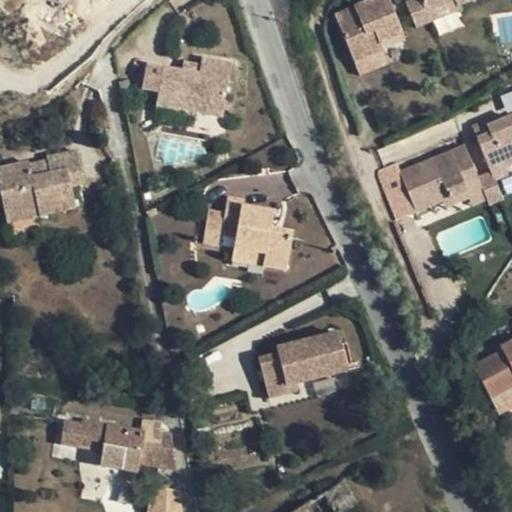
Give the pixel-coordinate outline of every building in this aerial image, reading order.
[(353,57),(380,46),(378,38),(401,29),(388,0),(362,0),(334,12),(353,57)] [(448,0),(453,0),(457,8),(477,0),(406,0),(418,29),(432,23),(427,9),(448,0)] [(458,12),(457,8),(453,0),(448,0),(427,9),(432,23),(458,12)] [(404,37),(401,29),(378,38),(380,46),(404,37)] [(385,57),(380,46),(353,57),(358,69),(385,57)] [(197,73),(180,71),(161,68),(142,65),(138,89),(157,92),(155,105),(221,116),(229,65),(199,59),(198,66),(197,73)] [(181,63),(180,71),(197,73),(198,66),(181,63)] [(511,91),(501,95),(506,113),(511,111),(511,91)] [(471,129),(476,142),(488,138),(486,130),(500,124),(497,118),(471,129)] [(502,165),(503,169),(511,165),(511,121),(511,122),(510,120),(500,124),(486,130),(488,138),(476,142),(488,171),(502,165)] [(393,166),(374,173),(394,222),(439,204),(464,194),(462,186),(476,182),(461,148),(397,174),(393,166)] [(29,164),(0,169),(0,197),(4,214),(37,208),(39,216),(75,208),(71,188),(84,185),(77,153),(46,159),(47,162),(49,175),(32,178),(29,165),(29,164)] [(47,162),(29,165),(32,178),(49,175),(47,162)] [(506,176),(503,169),(502,165),(488,171),(490,176),(493,182),(494,181),(506,176)] [(490,176),(476,182),(484,202),(486,207),(502,201),(494,181),(493,182),(490,176)] [(464,194),(467,200),(470,208),(484,202),(476,182),(462,186),(464,194)] [(442,209),(467,200),(464,194),(439,204),(442,209)] [(218,211),(229,236),(235,238),(234,247),(264,252),(263,264),(285,268),(290,237),(270,234),(270,227),(272,213),(241,206),(242,200),(227,197),(224,212),(218,211)] [(6,223),(39,216),(37,208),(4,214),(6,223)] [(229,236),(218,211),(209,210),(203,243),(220,245),(222,235),(229,236)] [(292,230),(270,227),(270,234),(290,237),(292,230)] [(234,247),(240,260),(263,264),(264,252),(234,247)] [(281,346),(298,379),(347,364),(335,329),(281,346)] [(511,337),(503,342),(505,347),(478,361),(494,393),(509,386),(511,391),(511,337)] [(298,379),(281,346),(275,348),(277,354),(259,361),(271,399),(292,392),(289,382),(298,379)] [(303,388),(298,379),(289,382),(292,392),(303,388)] [(502,410),(511,404),(511,391),(509,386),(494,393),(502,410)] [(175,471),(169,435),(144,433),(107,428),(106,427),(82,422),(81,426),(64,424),(61,444),(101,452),(103,447),(139,453),(138,464),(175,471)] [(345,511),(357,506),(343,483),(324,494),(334,511),(345,511)] [(150,489),(150,511),(180,511),(180,488),(150,489)] [(334,511),(324,494),(294,511),(334,511)]
